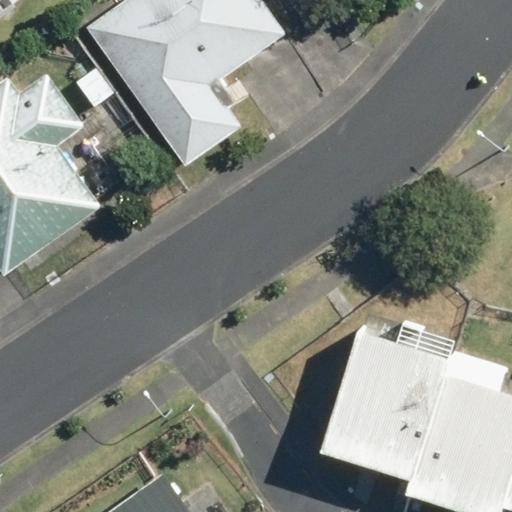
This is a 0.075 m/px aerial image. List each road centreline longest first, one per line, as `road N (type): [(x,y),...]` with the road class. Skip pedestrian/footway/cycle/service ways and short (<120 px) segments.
road 1 (residential): [(157,305),(341,190),(415,117),(511,0)]
road 2 (residential): [(319,511),(157,305)]
road 3 (residential): [(0,408),(157,305)]
